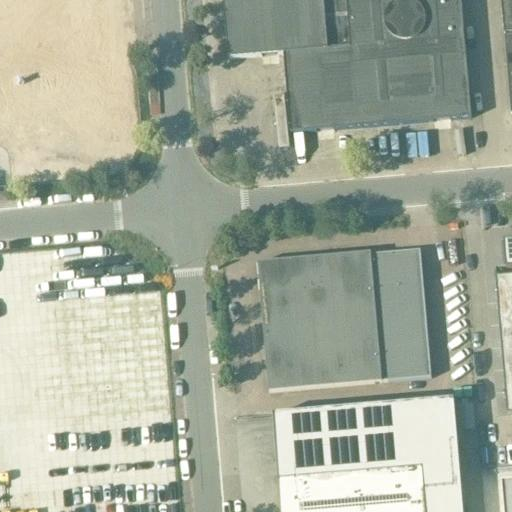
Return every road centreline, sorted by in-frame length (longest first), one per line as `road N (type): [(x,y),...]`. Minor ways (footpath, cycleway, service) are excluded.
road 1 (unclassified): [(179,207),(511,183)]
road 2 (unclassified): [(206,511),(179,207)]
road 3 (unclassified): [(179,207),(163,0)]
road 4 (unclassified): [(0,223),(179,207)]
